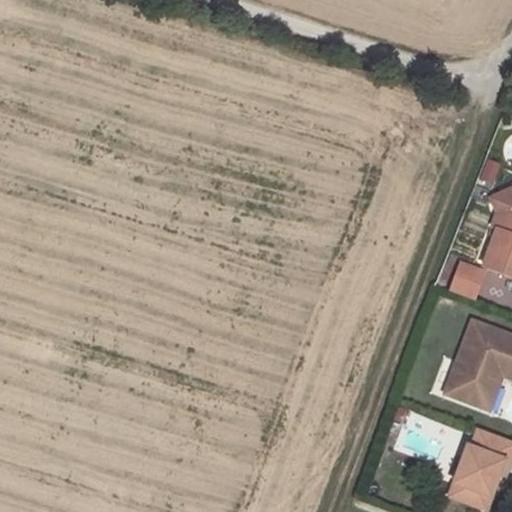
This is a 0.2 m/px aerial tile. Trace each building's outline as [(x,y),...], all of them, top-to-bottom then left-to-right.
[(511,196),(504,200),(510,215),(502,218),(496,234),(501,236),(487,272),(511,281),(511,196)] [(510,215),(504,200),(495,204),(502,218),(510,215)] [(448,397),(483,411),(496,375),(505,379),(511,381),(511,339),(475,325),(448,397)] [(492,414),(505,379),(496,375),(483,411),(492,414)] [(511,444),(482,433),(475,452),(472,450),(457,488),(475,494),(470,507),(482,511),(490,511),(504,479),(509,466),(511,466),(511,444)] [(475,494),(457,488),(452,501),(470,507),(475,494)]
